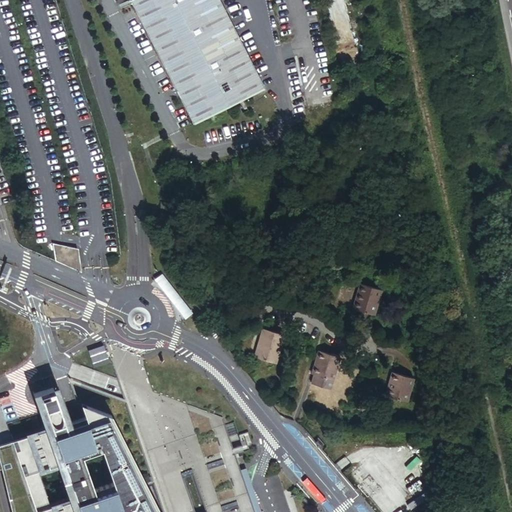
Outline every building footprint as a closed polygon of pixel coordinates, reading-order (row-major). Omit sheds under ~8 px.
[(134,0),(196,125),(268,88),(223,0),(134,0)] [(355,67),(341,0),(335,0),(325,2),(339,71),(355,67)] [(79,272),(76,249),(54,245),(57,262),(79,272)] [(160,272),(153,277),(185,316),(192,310),(160,272)] [(353,308),(374,314),(381,290),(359,284),(353,308)] [(265,330),(257,360),(276,365),(284,335),(265,330)] [(311,384),(331,389),(339,358),(320,352),(311,384)] [(387,396),(408,402),(414,378),(394,373),(387,396)] [(254,511),(253,508),(252,505),(240,470),(223,417),(118,377),(161,511),(254,511)] [(158,511),(109,412),(77,401),(80,413),(68,417),(60,394),(55,378),(30,386),(36,402),(44,426),(0,440),(0,475),(9,511),(158,511)] [(256,493),(247,467),(240,470),(252,505),(253,508),(260,505),(256,493)]
